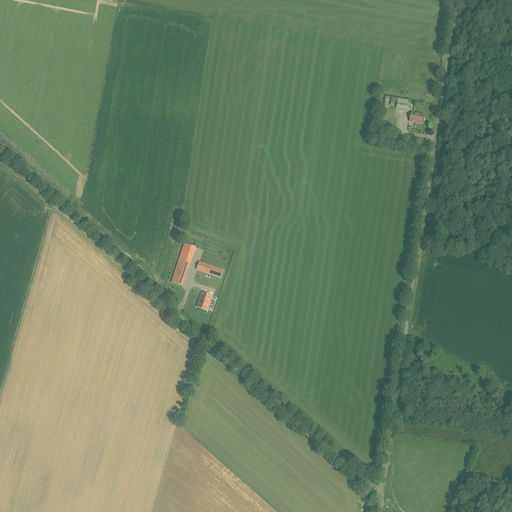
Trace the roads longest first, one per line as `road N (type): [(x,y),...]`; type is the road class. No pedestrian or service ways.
road 1 (unclassified): [(381,486),(352,473),(0,155)]
road 2 (unclassified): [(381,486),(455,0)]
